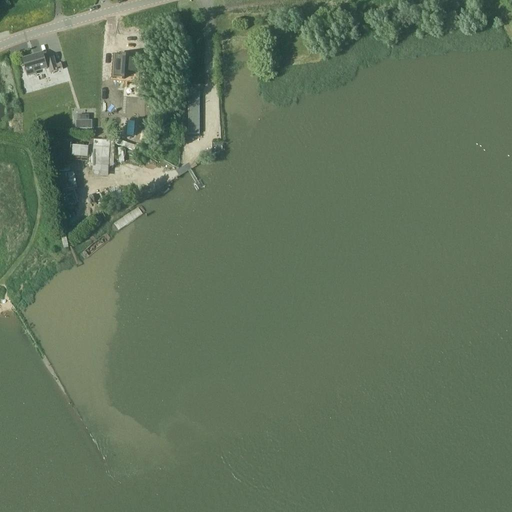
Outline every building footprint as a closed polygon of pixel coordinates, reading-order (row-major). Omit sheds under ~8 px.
[(35,73),(46,70),(42,55),(23,61),(26,74),(27,74),(28,77),(35,75),(35,73)] [(113,80),(125,80),(125,59),(113,58),(113,80)] [(50,74),(57,72),(53,59),(46,61),(50,74)] [(128,61),(127,73),(135,73),(136,61),(128,61)] [(199,90),(188,90),(188,136),(199,136),(199,90)] [(92,122),(76,122),(76,130),(92,130),(92,122)] [(89,141),(89,167),(93,167),(109,167),(113,168),(114,146),(115,141),(89,141)]
